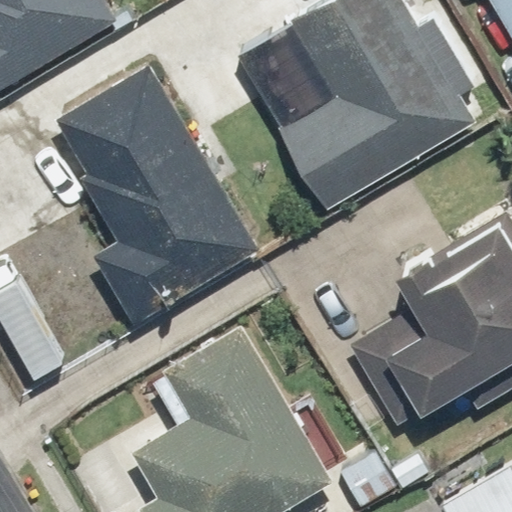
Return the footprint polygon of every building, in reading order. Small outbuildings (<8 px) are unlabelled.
[(0,0),(0,80),(14,73),(25,67),(38,60),(121,11),(115,0),(0,0)] [(328,195),(391,160),(393,164),(480,110),(435,29),(432,31),(411,0),(320,0),(299,13),(342,82),(283,114),(328,195)] [(139,311),(171,293),(172,296),(268,236),(224,163),(222,164),(152,51),(56,110),(125,221),(96,238),(139,311)] [(407,252),(427,286),(356,332),(410,417),(511,352),(511,208),(505,196),(407,252)] [(135,440),(161,482),(147,490),(159,511),(268,511),(310,489),(309,488),(340,470),(249,315),(170,360),(195,403),(135,440)] [(343,465),(367,501),(402,477),(378,441),(343,465)] [(454,493),(465,511),(511,511),(511,462),(511,460),(454,493)]
